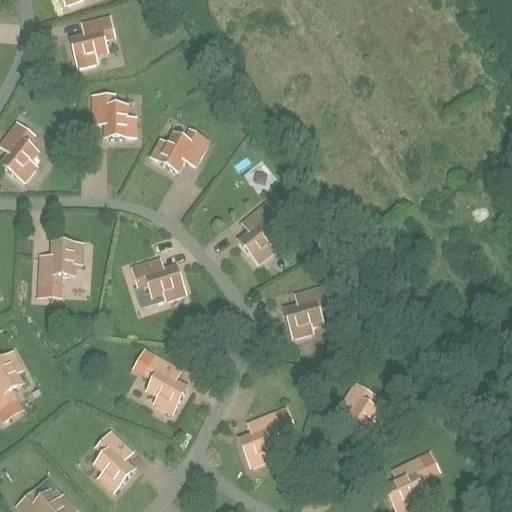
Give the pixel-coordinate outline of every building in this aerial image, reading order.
[(440,20),(412,32),(422,56),(450,44),(440,20)] [(109,23),(83,30),(86,41),(72,44),(78,70),(96,66),(94,59),(106,56),(103,43),(113,41),(109,23)] [(254,51),(268,77),(287,67),(281,55),(299,46),(292,31),(254,51)] [(281,98),(286,108),(318,90),(313,81),(281,98)] [(134,142),(134,123),(126,123),(126,111),(113,111),(113,101),(95,101),(95,128),(107,128),(107,142),(134,142)] [(328,109),(295,129),(303,144),(337,124),(328,109)] [(36,156),(26,149),(32,140),(18,129),(2,151),(11,158),(2,169),(25,186),(35,172),(28,166),(36,156)] [(194,169),(207,145),(191,136),(186,145),(175,139),(169,150),(161,146),(153,162),(176,175),(183,163),(194,169)] [(351,188),(355,197),(372,190),(368,181),(351,188)] [(260,269),(275,256),(270,250),(279,242),(271,233),(279,226),(265,209),(243,227),(250,235),(239,244),(260,269)] [(81,266),(82,250),(56,249),(55,263),(43,262),(42,287),(58,288),(58,278),(71,278),(72,266),(81,266)] [(163,274),(160,264),(132,272),(138,293),(149,290),(153,302),(166,299),(167,305),(185,299),(176,270),(163,274)] [(294,343),(313,338),(311,331),(322,328),(318,315),(329,312),(323,291),(296,298),(299,309),(286,313),(294,343)] [(0,412),(16,403),(11,395),(21,389),(15,378),(22,374),(13,357),(0,363),(0,412)] [(173,418),(188,391),(175,385),(181,374),(157,360),(146,380),(154,384),(148,396),(159,402),(155,408),(173,418)] [(369,447),(379,430),(373,426),(380,415),(369,408),(373,400),(354,388),(340,412),(349,418),(341,430),(369,447)] [(252,471),(269,464),(267,458),(277,454),(273,442),(283,438),(275,417),(248,427),(252,438),(240,442),(252,471)] [(114,496),(135,473),(125,463),(133,455),(112,437),(98,452),(105,459),(95,469),(105,478),(100,482),(114,496)] [(395,511),(411,511),(416,510),(413,504),(423,499),(417,487),(428,482),(418,462),(393,475),(398,484),(386,491),(395,511)] [(58,504),(51,495),(41,503),(35,496),(18,510),(19,511),(75,511),(64,499),(58,504)]
